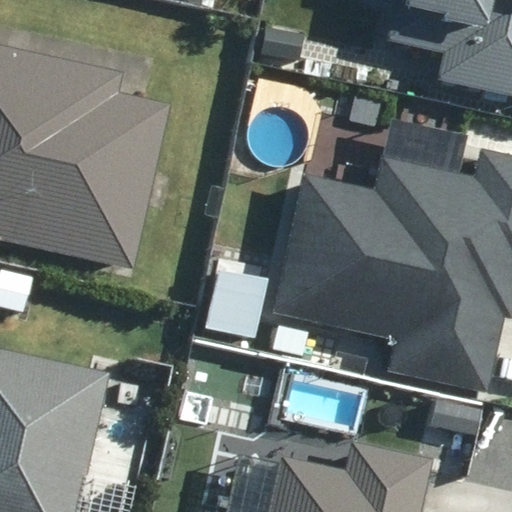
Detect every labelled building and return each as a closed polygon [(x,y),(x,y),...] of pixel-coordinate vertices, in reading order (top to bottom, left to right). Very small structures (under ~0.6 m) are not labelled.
[(511,0),(386,0),(383,18),(420,26),(421,33),(442,38),(431,85),(511,102),(511,0)] [(0,243),(124,271),(161,113),(106,101),(111,79),(0,53),(0,243)] [(511,161),(471,153),(465,182),(375,162),(368,196),(297,181),(267,318),(389,345),(382,376),(479,397),(496,322),(506,325),(511,298),(511,161)] [(0,355),(0,511),(75,511),(105,379),(0,355)] [(414,511),(425,466),(344,447),(337,475),(274,461),(262,511),(414,511)]
